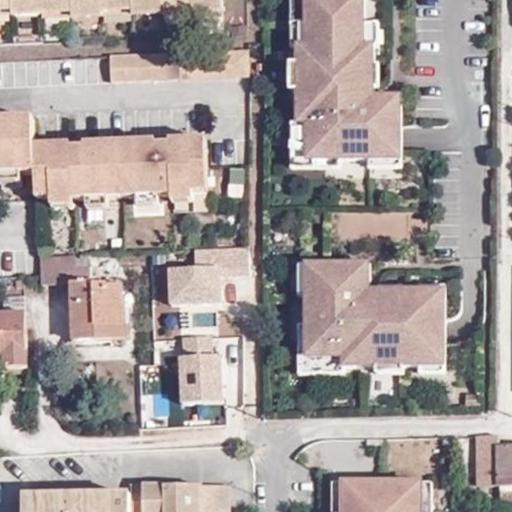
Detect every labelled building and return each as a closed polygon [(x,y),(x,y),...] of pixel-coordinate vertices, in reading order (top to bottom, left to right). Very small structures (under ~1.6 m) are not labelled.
[(43,11),(42,0),(12,0),(13,7),(13,12),(43,11)] [(72,0),(42,0),(43,11),(73,10),(72,0)] [(103,16),(103,10),(102,0),(72,0),(73,10),(73,16),(103,16)] [(133,8),(133,0),(102,0),(103,10),(133,8)] [(134,14),(164,13),(164,7),(163,0),(133,0),(133,8),(134,14)] [(193,0),(194,6),(194,12),(223,11),(222,0),(193,0)] [(305,127),(306,165),(402,164),(401,134),(401,99),(374,99),(373,47),(365,47),(364,0),(303,0),(304,46),(294,46),(295,127),(305,127)] [(250,75),(250,49),(111,55),(112,80),(250,75)] [(175,193),(197,192),(210,191),(208,139),(37,145),(35,118),(0,119),(0,173),(2,174),(23,173),(38,173),(38,197),(54,197),(74,196),(74,198),(89,198),(110,197),(139,197),(161,196),(175,195),(175,193)] [(23,173),(2,174),(2,183),(24,182),(23,173)] [(196,201),(197,192),(175,193),(175,195),(175,201),(196,201)] [(74,196),(54,197),(54,206),(74,204),(74,198),(74,196)] [(160,204),(161,196),(139,197),(139,205),(160,204)] [(110,206),(110,197),(89,198),(89,207),(110,206)] [(39,257),(41,278),(48,278),(47,256),(39,257)] [(48,278),(48,284),(72,284),(73,342),(129,340),(129,292),(123,291),(123,288),(106,289),(106,286),(90,287),(90,258),(47,256),(48,278)] [(370,265),(302,266),(304,363),(343,362),(343,370),(445,369),(445,328),(444,293),(370,295),(370,265)] [(0,356),(5,356),(5,369),(27,370),(27,315),(0,315),(0,356)] [(511,486),(511,448),(499,449),(499,440),(483,440),(482,461),(485,461),(485,487),(500,486),(511,486)] [(230,484),(131,486),(131,496),(131,511),(218,511),(230,511),(230,484)] [(335,484),(335,511),(344,511),(344,484),(335,484)] [(423,511),(424,484),(344,484),(344,511),(423,511)] [(435,511),(435,484),(424,484),(423,511),(435,511)] [(511,486),(500,486),(501,503),(511,502),(511,486)] [(131,511),(131,496),(24,497),(24,511),(131,511)]
